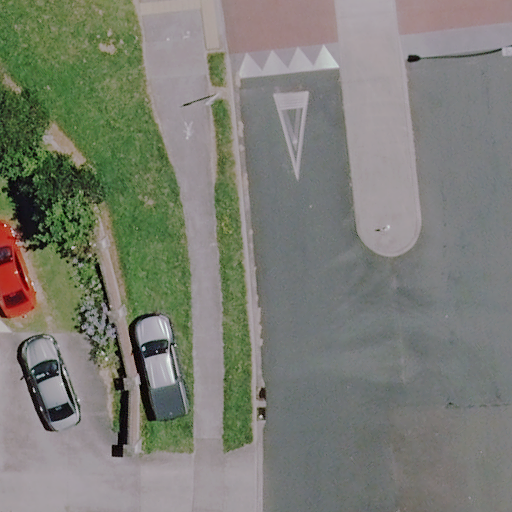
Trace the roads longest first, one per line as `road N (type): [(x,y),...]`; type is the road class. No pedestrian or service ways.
road 1 (residential): [(316,511),(317,435),(279,0)]
road 2 (residential): [(475,0),(496,511)]
